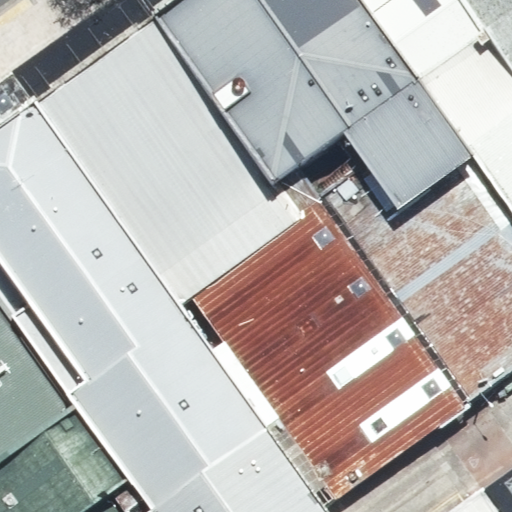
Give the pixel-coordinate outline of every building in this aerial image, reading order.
[(129,0),(11,86),(316,511),(324,511),(463,419),(301,181),(275,199),(133,0),(129,0)] [(301,181),(463,419),(511,382),(511,222),(348,0),(133,0),(275,199),(301,181)] [(511,0),(348,0),(511,222),(511,0)] [(316,511),(11,86),(0,93),(0,314),(140,511),(316,511)] [(140,511),(0,314),(0,511),(140,511)] [(511,511),(511,481),(468,511),(511,511)]
